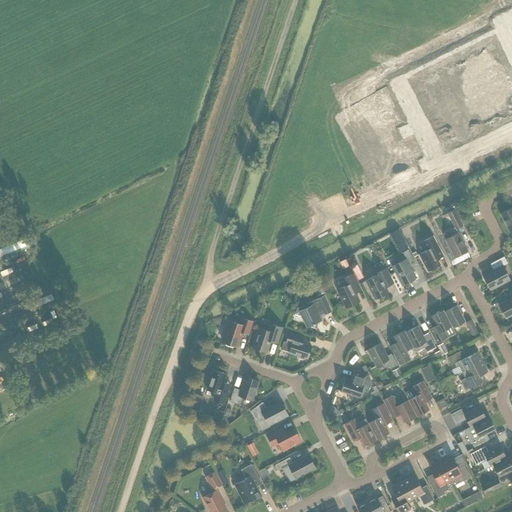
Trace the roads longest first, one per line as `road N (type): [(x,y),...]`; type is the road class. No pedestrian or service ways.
road 1 (unclassified): [(121,511),(192,306),(209,287),(511,134)]
road 2 (track): [(209,287),(210,258),(294,0)]
road 3 (residential): [(465,281),(345,340),(335,360)]
road 4 (residential): [(465,281),(498,239),(482,202),(511,188)]
